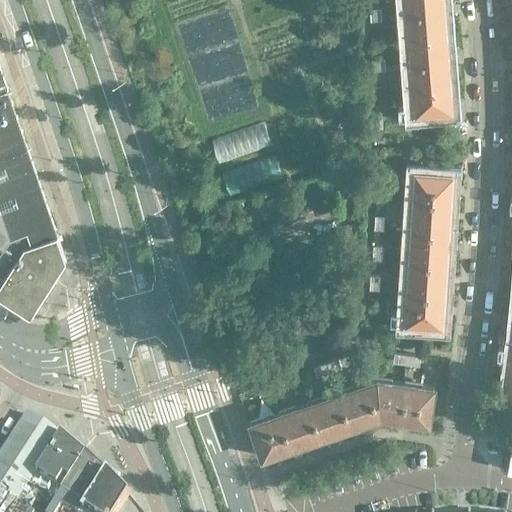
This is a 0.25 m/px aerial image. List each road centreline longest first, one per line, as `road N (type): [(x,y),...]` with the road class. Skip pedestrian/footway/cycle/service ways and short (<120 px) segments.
road 1 (residential): [(478,0),(482,235),(458,475)]
road 2 (secondary): [(9,0),(119,331)]
road 3 (secondary): [(174,310),(80,0)]
road 4 (secondary): [(236,511),(174,310)]
road 5 (secondary): [(119,331),(177,511)]
road 6 (residential): [(458,475),(417,479),(320,511)]
